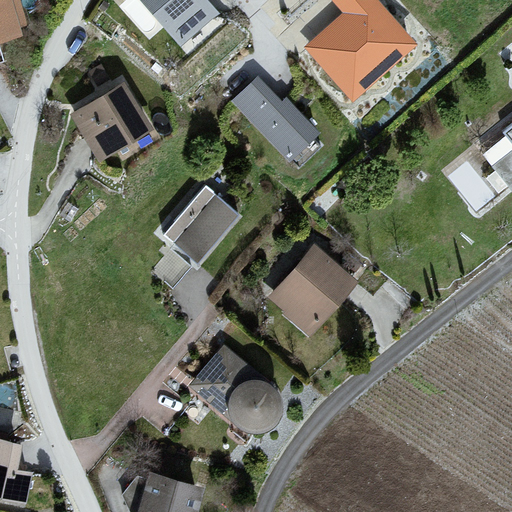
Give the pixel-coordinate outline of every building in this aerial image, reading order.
[(8,0),(0,0),(0,41),(19,36),(8,0)] [(206,0),(141,0),(181,45),(218,12),(206,0)] [(334,0),(347,14),(308,48),(352,97),(412,43),(373,0),(334,0)] [(263,72),(232,101),(289,161),(320,132),(263,72)] [(124,86),(75,115),(100,157),(149,128),(124,86)] [(511,142),(511,151),(494,167),(511,189),(511,125),(503,132),(511,142)] [(205,189),(166,235),(197,262),(237,216),(205,189)] [(314,248),(271,297),(310,331),(353,282),(314,248)] [(243,431),(251,434),(261,434),(270,432),(277,426),(282,418),(284,409),(283,400),(279,391),(274,386),(224,345),(189,386),(243,431)] [(19,447),(0,443),(0,497),(24,503),(29,474),(14,471),(19,447)] [(195,511),(201,491),(152,477),(151,481),(139,477),(123,495),(132,511),(135,511),(195,511)]
